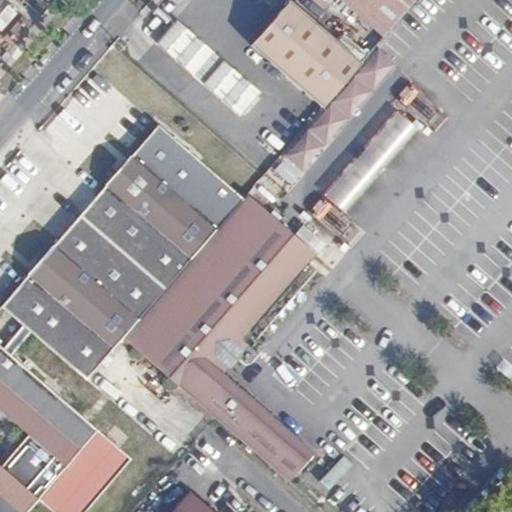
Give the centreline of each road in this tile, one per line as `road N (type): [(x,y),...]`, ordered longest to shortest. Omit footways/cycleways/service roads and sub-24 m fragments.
road 1 (unknown): [(85,34),(216,137),(251,130),(274,101),(222,42),(216,0)]
road 2 (residential): [(116,0),(0,130)]
